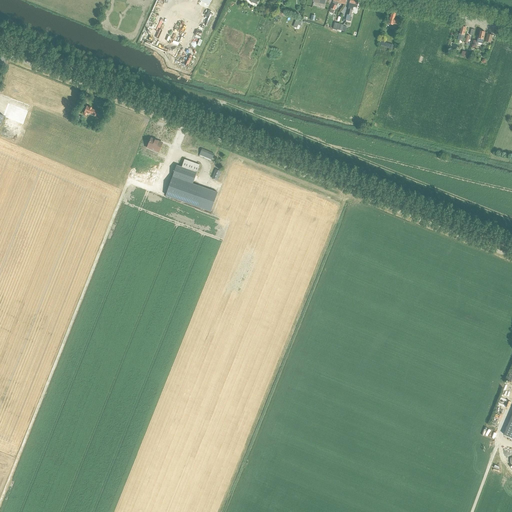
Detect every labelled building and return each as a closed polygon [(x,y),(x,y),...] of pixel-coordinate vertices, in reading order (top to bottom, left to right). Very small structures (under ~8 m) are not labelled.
[(331,8),(331,9),(330,12),(333,14),(335,10),(337,6),(336,6),(338,2),(346,4),(346,0),(333,0),(333,1),(334,1),(333,4),(331,8)] [(347,16),(346,20),(350,21),(351,15),(352,10),(353,7),(357,8),(359,1),(356,0),(350,0),(348,9),(347,16)] [(392,9),(390,16),(388,24),(399,26),(401,19),(396,18),(397,10),(392,9)] [(333,29),(338,30),(342,31),(343,25),(335,23),(333,29)] [(464,35),(466,27),(461,26),(459,34),(457,40),(463,41),(464,35)] [(474,40),(472,47),(476,48),(477,43),(482,44),(484,36),(485,32),(480,31),(477,41),(474,40)] [(185,59),(188,52),(178,49),(176,55),(185,59)] [(87,113),(95,116),(97,111),(91,109),(91,108),(89,107),(86,106),(83,115),(86,116),(87,113)] [(151,139),(147,148),(159,153),(163,143),(151,139)] [(200,155),(212,160),(214,154),(202,149),(200,155)] [(185,160),(182,167),(197,173),(200,165),(185,160)] [(166,196),(211,212),(218,193),(193,184),(197,173),(177,165),(166,196)] [(212,178),(217,180),(221,171),(216,169),(212,178)] [(480,456),(487,450),(484,448),(478,454),(480,456)]
